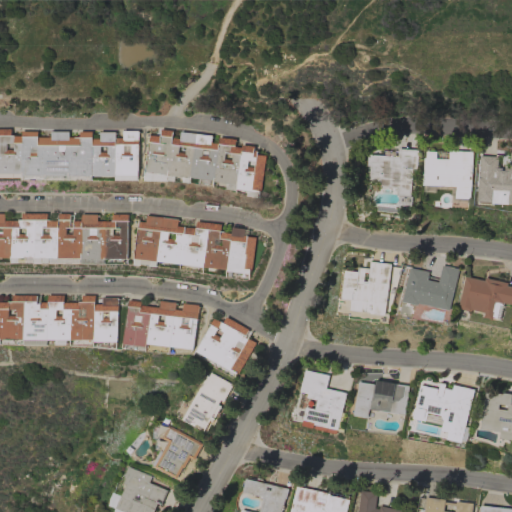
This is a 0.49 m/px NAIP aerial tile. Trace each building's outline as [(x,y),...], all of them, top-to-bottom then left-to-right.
[(0,128),(10,128),(10,135),(20,135),(20,130),(36,130),(36,137),(50,137),(50,131),(68,131),(67,137),(78,137),(78,131),(91,131),(91,138),(99,138),(99,131),(114,131),(114,137),(122,137),(122,130),(138,130),(138,174),(114,174),(114,175),(20,175),(20,173),(0,173),(0,128)] [(148,134),(159,136),(160,128),(173,130),(172,137),(179,138),(180,131),(212,135),(211,142),(218,143),(219,137),(235,138),(235,145),(241,146),(241,144),(254,145),(253,150),(257,150),(257,154),(265,155),(261,190),(260,190),(260,191),(226,188),(226,183),(213,181),(213,180),(144,172),(148,134)] [(417,149),(416,169),(412,169),(410,196),(396,195),(396,187),(379,186),(380,181),(369,180),(370,166),(367,165),(367,154),(397,156),(397,148),(417,149)] [(469,198),(454,198),(455,186),(422,185),(423,158),(425,158),(425,150),(436,151),(435,158),(447,158),(447,150),(472,151),(469,198)] [(511,203),(508,203),(508,204),(491,203),(491,202),(477,201),(480,155),(497,156),(497,167),(501,167),(501,170),(503,170),(504,167),(509,168),(510,151),(511,151),(511,203)] [(0,213),(4,213),(4,220),(18,220),(18,219),(21,219),(21,213),(47,213),(47,220),(58,220),(58,213),(70,213),(70,221),(73,221),(73,220),(81,220),(81,214),(97,214),(97,221),(112,221),(112,214),(128,214),(128,258),(104,258),(80,258),(80,257),(0,257),(0,213)] [(178,219),(177,225),(195,228),(196,221),(221,224),(220,231),(231,233),(231,227),(244,228),(243,235),(247,235),(247,236),(256,237),(252,270),(250,270),(250,273),(226,271),(226,269),(134,258),(138,221),(145,222),(146,215),(178,219)] [(358,271),(358,267),(369,268),(370,261),(390,263),(389,279),(381,278),(381,280),(388,281),(385,315),(371,313),(371,315),(364,315),(365,311),(350,310),(351,299),(341,298),(344,270),(358,271)] [(449,310),(418,303),(417,305),(402,301),(410,267),(428,272),(427,279),(438,282),(441,265),(458,269),(449,310)] [(465,276),(484,280),(485,277),(507,282),(507,285),(511,286),(511,304),(502,302),(504,303),(500,318),(493,317),(492,319),(489,319),(489,318),(483,317),(484,312),(471,309),(471,311),(458,308),(465,276)] [(0,301),(12,301),(12,294),(37,294),(37,303),(40,303),(40,302),(48,302),(48,294),(64,294),(64,302),(82,302),(82,295),(95,295),(95,304),(102,304),(102,297),(118,297),(118,341),(94,341),(94,339),(66,339),(66,344),(55,344),(55,342),(48,342),(48,338),(0,338),(0,301)] [(128,299),(141,301),(141,305),(159,307),(159,300),(175,302),(175,309),(182,309),(182,303),(198,305),(198,313),(194,349),(147,343),(147,346),(123,343),(128,299)] [(248,329),(244,337),(247,339),(247,338),(255,342),(237,374),(195,351),(213,318),(222,322),(225,316),(248,329)] [(329,375),(326,388),(347,392),(338,430),(315,424),(315,422),(303,420),(306,406),(315,408),(317,399),(307,397),(308,393),(300,391),(305,369),(329,375)] [(232,384),(223,401),(220,400),(218,404),(221,406),(214,420),(211,418),(205,429),(196,423),(194,426),(182,419),(206,375),(208,376),(210,372),(232,384)] [(359,381),(375,384),(376,380),(409,385),(405,414),(370,409),(368,417),(354,415),(359,381)] [(425,421),(412,417),(414,409),(415,409),(421,384),(438,388),(440,381),(446,383),(445,387),(452,389),(453,384),(474,389),(465,426),(470,427),(467,441),(462,440),(462,442),(447,439),(448,431),(442,430),(444,420),(441,415),(427,412),(425,421)] [(486,391),(503,394),(503,392),(511,394),(511,439),(500,438),(501,431),(480,428),(486,391)] [(202,443),(193,459),(189,457),(183,467),(182,467),(176,478),(154,466),(152,464),(160,450),(162,451),(168,439),(164,437),(169,428),(173,430),(174,428),(202,443)] [(109,505),(109,500),(113,492),(121,496),(126,484),(123,483),(126,477),(124,476),(128,466),(151,476),(149,482),(167,490),(161,504),(158,503),(153,511),(125,511),(116,508),(109,505)] [(242,511),(243,509),(255,511),(260,511),(263,499),(260,498),(260,496),(242,492),(246,478),(289,488),(286,499),(286,498),(282,511),(242,511)] [(290,511),(296,486),(330,493),(329,494),(349,499),(346,511),(290,511)] [(359,511),(361,490),(377,492),(375,508),(379,509),(380,505),(405,511),(404,511),(359,511)] [(470,511),(424,511),(426,496),(445,499),(444,501),(456,503),(456,501),(472,503),(470,511)]
